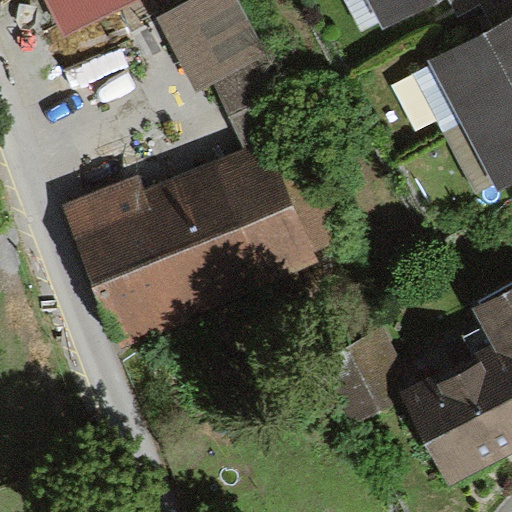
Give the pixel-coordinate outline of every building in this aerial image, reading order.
[(48,0),(68,37),(141,0),(48,0)] [(236,0),(198,0),(160,20),(198,94),(216,85),(246,142),(297,115),(236,0)] [(379,0),(396,32),(452,0),(379,0)] [(511,18),(429,61),(497,194),(511,186),(511,18)] [(139,172),(62,205),(124,347),(321,262),(317,251),(345,239),(301,137),(271,150),(265,136),(145,188),(139,172)] [(417,389),(402,396),(451,483),(511,449),(511,287),(474,308),(494,345),(417,389)] [(316,361),(348,424),(402,396),(417,389),(385,326),(316,361)]
